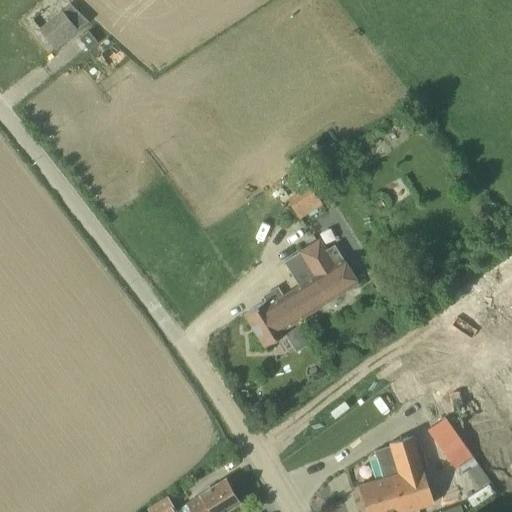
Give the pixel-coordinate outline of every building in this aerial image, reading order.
[(61,9),(38,29),(55,50),(59,46),(78,30),(84,25),(89,22),(70,4),(62,10),(61,9)] [(89,49),(98,42),(88,30),(80,37),(89,49)] [(367,145),(376,160),(403,142),(394,128),(367,145)] [(299,219),(323,205),(311,185),(287,199),(299,219)] [(299,287),(281,298),(297,321),(358,283),(343,259),(334,245),(325,250),(319,240),(299,252),(315,277),(299,287)] [(299,252),(284,261),(299,287),(315,277),(299,252)] [(367,271),(379,292),(394,283),(382,262),(367,271)] [(402,267),(392,274),(398,284),(408,277),(402,267)] [(297,321),(281,298),(270,305),(267,300),(244,314),(264,347),(287,333),(284,329),(297,321)] [(511,333),(508,328),(494,337),(511,363),(511,333)] [(511,363),(494,337),(479,347),(502,380),(511,372),(511,363)] [(447,343),(405,361),(419,394),(461,375),(447,343)] [(390,370),(398,403),(416,399),(408,366),(390,370)] [(444,416),(427,428),(455,469),(472,457),(444,416)] [(506,425),(495,431),(501,441),(511,436),(506,425)] [(368,511),(403,511),(433,503),(414,436),(391,443),(392,446),(376,450),(384,478),(361,485),(368,511)] [(225,511),(240,503),(225,479),(200,495),(200,496),(187,504),(191,511),(225,511)] [(154,505),(147,509),(148,511),(174,511),(177,511),(168,496),(154,505)]
